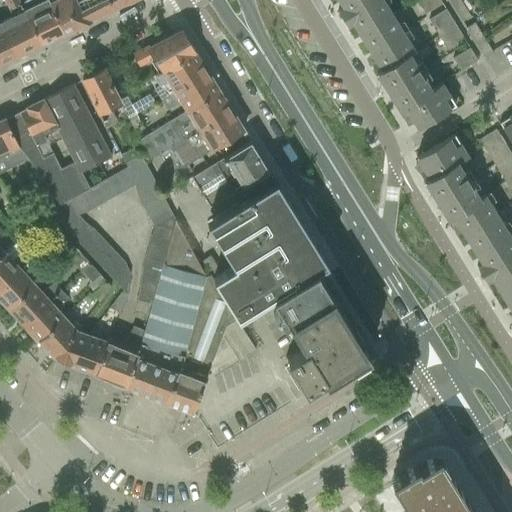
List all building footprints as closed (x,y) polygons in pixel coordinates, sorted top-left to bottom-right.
[(4,0),(12,16),(0,21),(0,22),(18,57),(33,50),(34,48),(39,45),(39,46),(41,45),(20,4),(18,0),(4,0)] [(47,0),(27,0),(20,4),(41,45),(64,33),(47,0)] [(47,0),(64,33),(65,34),(87,23),(75,0),(47,0)] [(101,0),(102,0),(97,2),(95,0),(80,0),(91,21),(133,0),(101,0)] [(351,22),(369,50),(401,30),(382,0),(337,0),(342,7),(337,10),(346,25),(351,22)] [(439,0),(416,0),(425,14),(441,3),(439,0)] [(461,3),(453,8),(462,22),(470,17),(461,3)] [(445,9),(428,19),(429,22),(438,36),(455,25),(445,9)] [(0,64),(3,63),(6,63),(18,57),(0,22),(0,64)] [(466,29),(474,42),(483,37),(475,24),(466,29)] [(455,25),(438,36),(447,50),(464,40),(455,25)] [(180,30),(134,54),(139,65),(153,58),(161,70),(193,50),(180,30)] [(368,60),(387,91),(420,71),(409,53),(413,50),(401,30),(369,50),(373,57),(368,60)] [(483,37),(474,42),(484,58),(493,53),(483,37)] [(469,48),(452,58),(460,70),(477,60),(469,48)] [(153,88),(160,99),(205,70),(193,50),(161,70),(153,75),(159,85),(153,88)] [(103,69),(82,79),(91,97),(99,114),(106,128),(118,122),(111,108),(120,103),(118,100),(112,87),(103,69)] [(180,102),(185,110),(218,90),(205,70),(160,99),(167,110),(180,102)] [(420,71),(387,91),(406,122),(411,119),(417,128),(454,104),(441,82),(430,88),(420,71)] [(111,77),(120,94),(128,90),(119,74),(111,77)] [(43,100),(62,138),(75,163),(80,173),(82,172),(110,158),(73,84),(43,100)] [(218,90),(185,110),(139,139),(151,159),(168,149),(185,139),(230,110),(218,90)] [(126,96),(118,100),(120,103),(127,117),(135,113),(126,96)] [(44,159),(54,154),(49,145),(62,138),(43,100),(26,108),(27,109),(20,112),(44,159)] [(185,139),(168,149),(180,169),(204,154),(205,154),(210,151),(226,141),(243,131),(230,110),(185,139)] [(20,112),(5,120),(19,147),(28,159),(38,172),(41,176),(43,180),(57,202),(60,206),(80,195),(89,190),(91,189),(82,172),(80,173),(75,163),(61,170),(54,154),(44,159),(20,112)] [(135,113),(127,117),(135,133),(143,129),(135,113)] [(511,114),(499,123),(511,144),(511,114)] [(5,118),(0,120),(0,156),(5,154),(12,167),(28,159),(19,147),(5,120),(5,118)] [(478,139),(488,156),(511,194),(511,155),(495,128),(478,139)] [(416,168),(435,200),(468,179),(457,162),(467,156),(453,133),(416,157),(421,165),(416,168)] [(249,141),(191,177),(210,206),(268,170),(249,141)] [(136,148),(122,155),(126,163),(140,156),(136,148)] [(129,167),(116,174),(125,190),(135,184),(140,156),(126,163),(129,167)] [(140,156),(135,184),(140,194),(156,185),(144,163),(140,156)] [(116,174),(107,179),(116,195),(125,190),(116,174)] [(107,179),(98,185),(107,200),(116,195),(107,179)] [(220,272),(214,263),(207,268),(238,318),(271,297),(316,269),(325,263),(274,181),(275,180),(274,179),(206,221),(233,264),(220,272)] [(459,228),(462,232),(495,212),(484,193),(479,197),(468,179),(435,200),(454,231),(459,228)] [(43,180),(32,186),(42,201),(51,206),(57,202),(43,180)] [(91,189),(89,190),(97,205),(107,200),(98,185),(91,189)] [(140,194),(137,195),(142,205),(162,195),(159,190),(156,185),(140,194)] [(86,191),(80,195),(88,209),(88,210),(97,205),(89,190),(86,191)] [(51,210),(49,211),(77,214),(88,209),(80,195),(60,206),(51,210)] [(162,195),(142,205),(148,216),(167,205),(164,200),(162,195)] [(167,205),(148,216),(154,227),(154,226),(173,216),(169,209),(167,205)] [(48,210),(30,221),(38,230),(54,217),(49,211),(48,210)] [(77,214),(49,211),(54,217),(56,219),(71,235),(85,223),(77,214)] [(509,308),(511,305),(511,261),(509,257),(511,255),(511,239),(495,212),(462,232),(481,262),(476,265),(485,281),(491,278),(509,308)] [(173,216),(154,226),(171,231),(174,218),(173,216)] [(123,385),(165,401),(179,367),(197,311),(205,275),(174,218),(171,231),(168,241),(165,251),(163,261),(160,271),(157,282),(154,294),(151,304),(144,330),(139,349),(138,349),(123,385)] [(85,223),(71,235),(79,243),(94,230),(93,229),(93,230),(92,231),(85,224),(85,223)] [(45,231),(53,240),(56,237),(61,233),(53,224),(45,231)] [(150,235),(150,236),(168,241),(171,231),(154,226),(152,236),(151,236),(151,235),(150,235)] [(94,230),(79,243),(86,252),(101,238),(94,230)] [(56,237),(53,240),(63,252),(71,245),(61,233),(56,237)] [(150,236),(147,246),(165,251),(168,241),(150,236)] [(101,238),(86,252),(94,260),(109,246),(101,238)] [(0,285),(31,257),(25,250),(24,249),(17,241),(6,251),(5,252),(0,256),(0,285)] [(109,246),(94,260),(101,268),(116,254),(109,246)] [(147,246),(145,256),(163,261),(165,251),(147,246)] [(72,260),(81,270),(88,263),(80,253),(72,260)] [(116,254),(101,268),(109,276),(124,262),(116,254)] [(179,367),(165,401),(192,411),(208,370),(221,335),(225,326),(238,318),(207,268),(214,263),(209,255),(201,260),(209,273),(205,275),(197,311),(179,367)] [(145,256),(142,266),(160,271),(163,261),(145,256)] [(0,285),(0,298),(8,308),(35,283),(28,275),(39,265),(31,257),(0,285)] [(124,262),(109,276),(116,285),(122,291),(120,292),(126,295),(129,273),(128,272),(121,265),(124,263),(125,263),(124,262)] [(88,263),(81,270),(92,282),(99,275),(88,263)] [(141,277),(157,282),(160,271),(142,266),(142,267),(143,267),(143,266),(144,266),(141,277)] [(317,271),(316,269),(271,297),(302,347),(285,357),(295,373),(304,388),(308,385),(312,391),(323,384),(322,384),(367,355),(315,272),(317,271)] [(141,277),(139,289),(154,294),(157,282),(141,277)] [(8,308),(23,324),(60,289),(53,281),(42,291),(35,283),(8,308)] [(105,282),(91,295),(98,302),(110,288),(105,282)] [(23,324),(37,339),(64,315),(57,307),(68,297),(60,289),(23,324)] [(139,289),(137,300),(151,304),(154,294),(139,289)] [(109,307),(108,308),(119,312),(126,295),(120,292),(109,307)] [(54,356),(62,359),(81,334),(64,315),(37,339),(44,347),(47,348),(54,355),(54,356)] [(104,340),(93,373),(95,374),(104,377),(123,385),(138,349),(139,349),(144,330),(132,326),(125,343),(119,341),(116,339),(109,336),(107,339),(105,339),(104,340)] [(83,369),(93,373),(104,340),(105,339),(99,336),(100,333),(92,330),(86,338),(81,334),(62,359),(68,362),(81,367),(83,369)] [(416,464),(390,480),(392,485),(408,510),(409,511),(473,511),(468,503),(455,481),(445,466),(438,454),(431,459),(418,467),(416,464)]
